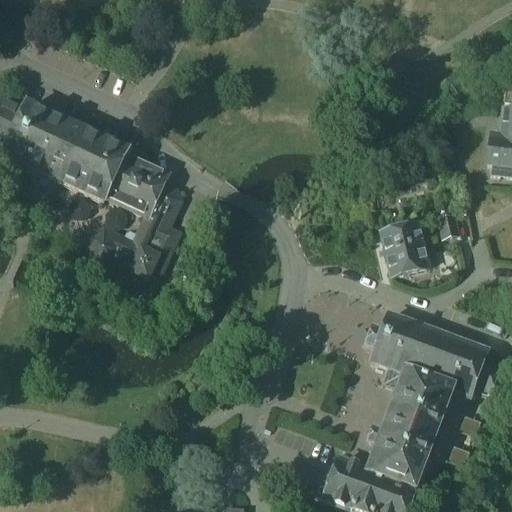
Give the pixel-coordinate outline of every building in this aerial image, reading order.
[(511,90),(506,90),(504,112),(508,112),(507,116),(503,115),(501,141),(490,140),(487,170),(491,171),(490,181),(511,183),(511,90)] [(0,104),(0,152),(6,155),(4,162),(103,208),(105,203),(144,221),(136,240),(127,236),(124,243),(104,233),(88,239),(82,253),(87,268),(152,298),(180,238),(169,233),(181,206),(177,195),(163,189),(167,179),(125,160),(127,156),(28,110),(25,116),(0,104)] [(444,172),(436,174),(439,189),(447,187),(444,172)] [(439,225),(443,243),(457,240),(452,222),(439,225)] [(417,230),(381,239),(391,282),(427,274),(417,230)] [(154,313),(136,318),(140,330),(158,324),(154,313)] [(368,477),(339,466),(323,507),(336,511),(409,511),(416,495),(415,495),(451,397),(469,403),(474,391),(490,397),(498,376),(482,370),(486,357),(389,321),(383,334),(373,330),(365,349),(376,353),(371,367),(388,373),(382,389),(382,390),(398,396),(383,435),(373,431),(368,445),(378,449),(368,477)]
